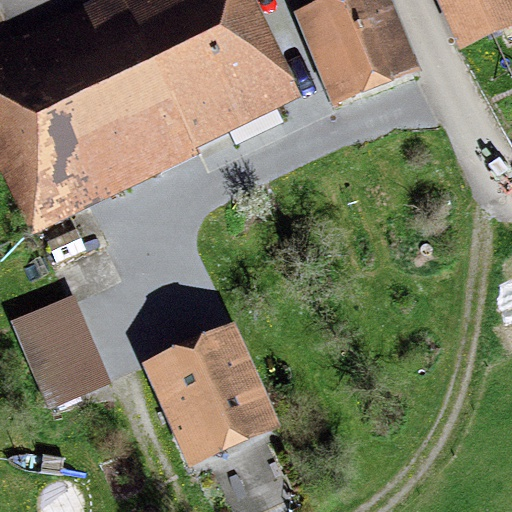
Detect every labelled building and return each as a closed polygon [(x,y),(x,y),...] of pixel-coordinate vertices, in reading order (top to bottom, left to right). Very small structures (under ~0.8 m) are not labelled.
[(103,0),(0,49),(0,171),(31,237),(198,158),(196,153),(229,137),(234,148),(282,125),(277,114),(299,104),(249,0),(103,0)] [(330,113),(420,78),(388,0),(337,0),(292,18),(330,113)] [(511,0),(432,0),(457,58),(511,34),(511,0)] [(47,244),(56,265),(84,253),(75,232),(47,244)] [(89,282),(79,265),(58,276),(67,294),(89,282)] [(73,301),(14,326),(50,411),(109,386),(73,301)] [(281,429),(233,327),(139,371),(187,474),(281,429)]
